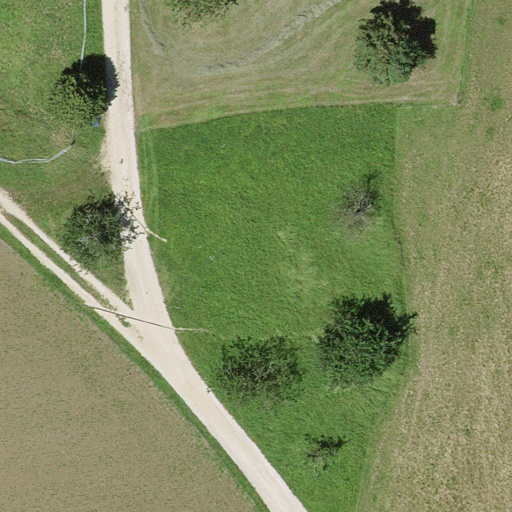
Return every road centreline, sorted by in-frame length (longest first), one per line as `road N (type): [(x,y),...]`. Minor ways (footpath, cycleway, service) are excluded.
road 1 (track): [(156,352),(121,139),(119,0)]
road 2 (track): [(295,511),(156,352)]
road 3 (track): [(9,218),(156,352)]
road 4 (track): [(0,212),(9,218),(72,200),(125,164)]
